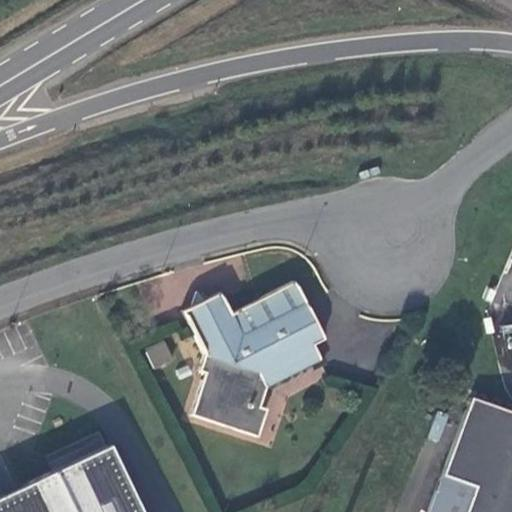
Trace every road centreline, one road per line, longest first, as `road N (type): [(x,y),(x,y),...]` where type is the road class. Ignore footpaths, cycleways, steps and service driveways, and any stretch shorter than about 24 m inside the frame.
road 1 (unclassified): [(511,126),(426,194),(380,212),(250,225),(0,305)]
road 2 (secondary): [(0,140),(98,101),(295,55),(443,38),(511,42)]
road 3 (secondary): [(0,81),(132,0)]
